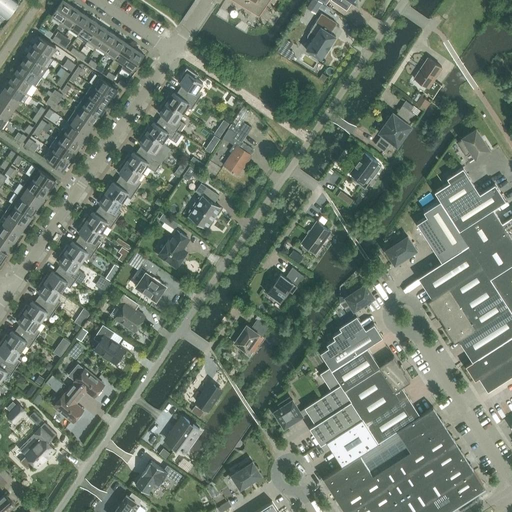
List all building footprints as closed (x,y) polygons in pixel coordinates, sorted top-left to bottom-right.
[(6,0),(0,8),(0,12),(7,18),(19,2),(15,0),(6,0)] [(61,0),(52,15),(61,21),(72,5),(63,0),(61,0)] [(235,0),(259,14),(269,0),(235,0)] [(322,3),(317,0),(311,0),(309,4),(318,10),(322,3)] [(352,1),(358,5),(361,0),(332,0),(345,8),(349,2),(352,1)] [(81,12),(72,5),(61,21),(70,27),(81,12)] [(90,18),(81,12),(70,27),(79,33),(90,18)] [(321,59),(336,36),(330,32),(337,23),(321,13),(310,31),(308,35),(307,38),(309,40),(311,42),(306,49),(321,59)] [(79,33),(88,40),(99,24),(90,18),(79,33)] [(94,50),(97,46),(108,30),(99,24),(88,40),(85,44),(94,50)] [(48,30),(41,26),(38,30),(45,34),(48,30)] [(106,52),(117,36),(108,30),(97,46),(106,52)] [(41,36),(40,35),(34,45),(50,56),(56,47),(41,36)] [(55,35),(52,39),(59,44),(62,39),(55,35)] [(117,36),(106,52),(115,58),(126,42),(117,36)] [(285,38),(277,51),(285,56),(289,49),(293,43),(285,38)] [(66,48),(69,44),(62,39),(59,44),(66,48)] [(124,64),(135,48),(126,42),(115,58),(124,64)] [(50,56),(34,45),(28,54),(43,65),(48,68),(54,59),(50,56)] [(73,47),(70,51),(77,56),(80,52),(73,47)] [(144,55),(135,48),(124,64),(121,68),(130,74),(144,55)] [(84,60),(86,56),(80,52),(77,56),(84,60)] [(28,54),(22,63),(37,74),(42,77),(48,68),(43,65),(28,54)] [(422,86),(425,85),(428,87),(442,66),(428,57),(414,78),(418,80),(418,81),(418,83),(420,85),(422,86)] [(91,59),(88,64),(95,68),(98,64),(91,59)] [(71,71),(76,64),(72,61),(67,68),(71,71)] [(22,63),(16,72),(35,86),(42,77),(37,74),(22,63)] [(102,73),(104,68),(98,64),(95,68),(102,73)] [(78,75),(83,69),(78,66),(74,73),(78,75)] [(180,83),(182,84),(179,89),(197,101),(202,93),(198,90),(203,83),(195,78),(198,75),(187,67),(180,77),(183,79),(180,83)] [(70,73),(66,70),(61,77),(65,80),(70,73)] [(16,72),(10,81),(29,95),(35,86),(16,72)] [(113,80),(116,76),(109,72),(106,76),(113,80)] [(74,73),(69,79),(73,82),(78,75),(74,73)] [(98,75),(91,84),(96,87),(112,98),(118,88),(117,88),(102,78),(98,75)] [(57,84),(61,86),(65,80),(61,77),(57,84)] [(118,84),(124,88),(127,84),(120,80),(118,84)] [(23,104),(29,95),(10,81),(3,90),(19,101),(23,104)] [(70,87),(66,84),(62,91),(66,93),(70,87)] [(85,94),(90,97),(105,107),(112,98),(96,87),(91,84),(85,94)] [(59,92),(55,89),(50,96),(54,99),(59,92)] [(171,96),(168,94),(164,101),(182,113),(187,106),(191,109),(197,101),(179,89),(176,94),(174,92),(171,96)] [(0,100),(13,110),(19,101),(3,90),(0,95),(0,100)] [(59,92),(54,99),(58,101),(61,98),(63,95),(59,92)] [(85,94),(79,102),(79,103),(84,105),(99,116),(105,107),(90,97),(85,94)] [(232,95),(227,102),(231,105),(230,106),(231,107),(232,106),(233,106),(237,99),(232,95)] [(425,110),(431,102),(421,95),(416,104),(425,110)] [(50,96),(46,102),(50,105),(54,99),(50,96)] [(54,108),(58,101),(54,99),(50,105),(54,108)] [(0,113),(7,119),(13,110),(0,100),(0,113)] [(182,113),(164,101),(160,107),(162,109),(160,113),(162,114),(159,119),(177,131),(178,129),(181,131),(185,124),(178,119),(182,113)] [(84,105),(79,103),(73,111),(81,116),(93,125),(99,116),(84,105)] [(245,105),(231,123),(238,128),(252,110),(245,105)] [(388,115),(384,121),(401,132),(403,134),(404,135),(411,125),(408,123),(406,121),(413,111),(403,105),(398,112),(399,112),(397,115),(393,112),(390,116),(388,115)] [(45,109),(41,106),(37,113),(41,116),(45,109)] [(45,115),(49,118),(54,111),(50,108),(45,115)] [(81,116),(73,111),(67,121),(87,134),(93,125),(81,116)] [(32,119),(36,122),(41,116),(37,113),(32,119)] [(46,122),(42,119),(37,126),(42,129),(46,122)] [(177,131),(159,119),(156,123),(153,122),(151,126),(148,124),(144,130),(162,143),(167,136),(171,139),(176,142),(182,134),(177,131)] [(214,133),(220,137),(229,123),(224,119),(214,133)] [(61,129),(65,132),(81,143),(87,134),(67,121),(61,129)] [(380,137),(375,144),(385,151),(392,141),(395,143),(397,145),(404,135),(403,134),(401,132),(384,121),(380,127),(382,128),(379,132),(383,135),(381,137),(380,137)] [(238,175),(252,155),(250,154),(254,149),(242,142),(250,129),(242,124),(239,129),(238,128),(231,123),(223,137),(234,144),(230,151),(232,152),(224,165),(238,175)] [(29,134),(33,127),(29,124),(25,131),(29,134)] [(37,126),(33,133),(37,135),(42,129),(37,126)] [(55,138),(59,141),(75,152),(81,143),(65,132),(61,129),(55,138)] [(490,150),(484,141),(483,141),(481,138),(482,138),(476,129),(462,138),(463,139),(457,142),(465,155),(471,151),(476,159),(490,150)] [(162,143),(144,130),(140,137),(142,138),(140,142),(142,144),(139,149),(161,164),(166,155),(158,150),(162,143)] [(18,140),(22,143),(27,136),(23,133),(18,140)] [(29,147),(34,141),(29,138),(25,145),(29,147)] [(55,138),(49,147),(69,161),(75,152),(59,141),(55,138)] [(205,149),(211,152),(214,147),(209,144),(205,149)] [(62,170),(62,171),(69,161),(49,147),(43,157),(62,170)] [(161,164),(139,149),(136,153),(133,152),(130,156),(128,154),(124,160),(142,173),(147,166),(151,169),(155,171),(161,164)] [(11,159),(16,153),(11,150),(7,157),(11,159)] [(381,165),(377,162),(378,162),(364,152),(350,172),(353,175),(350,179),(365,188),(373,177),(381,165)] [(14,161),(18,164),(22,157),(18,155),(14,161)] [(184,158),(174,173),(181,178),(191,163),(184,158)] [(5,169),(9,162),(5,159),(1,166),(5,169)] [(119,172),(122,174),(118,178),(136,190),(142,182),(137,179),(142,173),(124,160),(119,166),(122,168),(119,172)] [(199,160),(195,166),(201,170),(205,164),(199,160)] [(6,173),(10,176),(14,169),(10,166),(6,173)] [(190,166),(183,176),(189,180),(192,175),(202,182),(203,181),(205,183),(208,178),(206,177),(190,166)] [(30,176),(49,190),(56,180),(56,179),(55,180),(40,169),(36,167),(30,176)] [(435,191),(440,200),(459,230),(493,208),(506,200),(495,183),(480,193),(463,167),(447,177),(450,181),(435,191)] [(30,176),(23,185),(28,188),(43,198),(49,190),(30,176)] [(126,195),(131,198),(136,190),(118,178),(115,183),(113,181),(110,185),(108,184),(103,190),(122,202),(126,195)] [(169,183),(165,188),(171,192),(174,187),(169,183)] [(189,213),(190,214),(188,216),(206,228),(212,219),(212,220),(215,215),(221,206),(214,202),(219,195),(201,183),(196,190),(203,195),(202,197),(201,196),(198,197),(189,210),(189,213)] [(37,207),(43,198),(28,188),(21,197),(37,207)] [(99,202),(101,203),(98,208),(116,220),(121,212),(117,209),(122,202),(103,190),(99,196),(102,198),(99,202)] [(340,190),(337,195),(350,204),(353,199),(340,190)] [(21,197),(17,194),(11,203),(31,216),(37,207),(21,197)] [(468,244),(459,230),(440,200),(424,211),(427,216),(417,223),(442,261),(468,244)] [(11,203),(5,212),(25,225),(31,216),(11,203)] [(90,215),(87,213),(83,220),(102,232),(106,225),(110,228),(116,220),(98,208),(95,213),(93,211),(90,215)] [(459,230),(468,244),(475,254),(508,232),(502,222),(493,208),(459,230)] [(0,219),(0,221),(3,224),(19,234),(25,225),(5,212),(0,219)] [(163,213),(160,219),(166,223),(170,218),(163,213)] [(511,215),(502,222),(508,232),(511,229),(511,215)] [(322,216),(318,222),(323,225),(327,220),(322,216)] [(79,232),(81,233),(78,238),(96,250),(101,242),(97,239),(102,232),(83,220),(79,226),(82,228),(79,232)] [(315,252),(330,230),(323,225),(318,222),(317,221),(302,242),(304,244),(303,246),(307,249),(310,248),(315,252)] [(0,234),(13,243),(19,234),(3,224),(0,228),(0,234)] [(170,241),(168,240),(159,254),(177,266),(186,252),(181,249),(189,238),(177,230),(170,241)] [(511,237),(508,232),(475,254),(490,277),(511,263),(511,237)] [(0,247),(8,253),(8,252),(7,252),(13,243),(0,234),(0,247)] [(385,250),(395,264),(417,250),(408,236),(400,240),(399,238),(391,243),(392,245),(385,250)] [(70,245),(67,243),(63,249),(81,262),(86,255),(90,258),(96,250),(78,238),(75,242),(73,241),(70,245)] [(118,238),(116,242),(129,250),(131,247),(118,238)] [(459,339),(472,361),(511,334),(511,311),(490,277),(475,254),(468,244),(442,261),(418,276),(432,297),(427,300),(438,317),(439,316),(445,325),(444,326),(455,342),(459,339)] [(59,261),(61,263),(58,268),(75,280),(81,272),(77,269),(81,262),(63,249),(59,256),(61,257),(59,261)] [(136,251),(129,262),(139,269),(142,264),(146,258),(136,251)] [(511,263),(490,277),(511,311),(511,263)] [(139,269),(133,277),(139,281),(136,286),(156,300),(160,294),(161,295),(163,291),(162,291),(166,285),(158,280),(159,280),(154,276),(154,277),(146,271),(148,268),(142,264),(139,269)] [(285,294),(284,294),(288,289),(292,292),(297,284),(304,274),(292,266),(285,276),(281,273),(275,280),(276,281),(273,286),(272,285),(267,292),(280,302),(285,294)] [(50,275),(47,273),(43,279),(61,292),(66,285),(70,288),(75,280),(58,268),(55,272),(52,271),(50,275)] [(109,272),(105,278),(111,282),(115,276),(109,272)] [(55,309),(61,301),(56,299),(61,292),(43,279),(38,285),(41,287),(38,291),(41,293),(38,297),(55,309)] [(345,297),(354,310),(374,297),(365,284),(359,288),(358,285),(357,285),(349,290),(350,290),(352,293),(345,297)] [(145,316),(135,309),(139,304),(124,294),(117,304),(122,307),(115,318),(135,331),(145,316)] [(29,305),(27,303),(22,309),(41,321),(45,315),(50,317),(55,309),(38,297),(34,302),(32,300),(29,305)] [(40,331),(36,328),(41,321),(22,309),(18,315),(21,317),(18,321),(20,323),(17,327),(35,339),(40,331)] [(96,317),(91,314),(88,319),(93,322),(96,317)] [(258,334),(261,335),(267,326),(262,323),(265,318),(258,314),(255,318),(257,319),(251,328),(247,324),(234,342),(247,350),(258,334)] [(367,346),(383,336),(374,323),(366,328),(357,314),(339,326),(341,329),(333,335),(335,338),(326,343),(328,346),(320,352),(330,367),(328,368),(329,369),(330,368),(331,370),(331,369),(367,346)] [(77,318),(74,321),(82,326),(84,322),(77,318)] [(118,359),(121,359),(123,355),(123,353),(125,349),(110,338),(114,332),(103,324),(94,338),(99,341),(95,349),(103,354),(103,356),(107,359),(109,358),(116,363),(118,359)] [(12,330),(9,334),(6,333),(2,339),(21,351),(25,344),(30,347),(35,339),(17,327),(14,332),(12,330)] [(479,377),(487,391),(511,374),(511,334),(472,361),(465,365),(472,376),(473,376),(475,379),(479,377)] [(64,337),(54,351),(61,356),(70,342),(64,337)] [(0,347),(0,352),(0,358),(15,369),(20,361),(16,358),(21,351),(2,339),(0,341),(0,346),(1,347),(0,347)] [(76,343),(68,353),(75,358),(83,348),(76,343)] [(367,346),(331,369),(341,384),(362,417),(378,442),(397,430),(420,414),(402,386),(410,380),(404,371),(405,371),(400,364),(394,355),(379,365),(367,346)] [(0,380),(0,381),(5,374),(9,377),(15,369),(0,358),(0,380)] [(48,362),(44,367),(50,371),(53,366),(48,362)] [(104,384),(85,368),(78,363),(68,375),(75,381),(70,388),(81,397),(86,390),(94,396),(96,394),(99,394),(102,390),(102,387),(104,384)] [(52,374),(46,382),(57,391),(63,383),(52,374)] [(44,379),(39,375),(35,381),(40,385),(44,379)] [(210,382),(196,401),(208,409),(221,390),(210,382)] [(321,444),(326,440),(362,417),(341,384),(305,407),(300,411),(292,399),(291,400),(289,396),(277,403),(278,404),(280,407),(274,411),(284,427),(303,415),(308,412),(315,423),(309,427),(321,444)] [(511,384),(492,397),(505,417),(511,413),(511,384)] [(83,409),(76,403),(81,397),(70,388),(65,394),(64,393),(54,406),(73,422),(83,409)] [(31,398),(35,392),(30,389),(26,394),(31,398)] [(41,395),(38,393),(33,400),(38,404),(42,399),(41,395)] [(19,404),(7,415),(15,422),(26,411),(19,404)] [(359,454),(342,465),(323,477),(345,511),(440,511),(483,484),(433,406),(420,414),(397,430),(410,450),(373,474),(359,454)] [(175,427),(168,437),(184,449),(200,428),(184,416),(179,423),(178,422),(177,423),(178,423),(176,425),(175,426),(174,427),(175,427)] [(362,417),(326,440),(342,465),(359,454),(378,442),(362,417)] [(27,442),(20,449),(26,455),(20,461),(27,468),(33,462),(39,468),(45,461),(44,460),(55,449),(48,442),(53,438),(57,433),(45,422),(41,426),(34,433),(30,437),(31,438),(29,440),(27,442)] [(163,447),(159,453),(166,458),(170,452),(163,447)] [(231,475),(240,488),(261,474),(252,461),(251,462),(249,460),(249,459),(238,466),(239,466),(240,469),(231,475)] [(142,474),(136,483),(148,492),(155,481),(159,484),(166,475),(177,482),(182,474),(167,464),(164,469),(152,460),(150,462),(142,473),(142,474)] [(3,468),(0,470),(0,483),(3,486),(12,477),(3,468)] [(127,495),(114,511),(135,511),(141,505),(139,503),(142,499),(132,492),(129,496),(127,495)] [(0,511),(6,511),(14,506),(4,495),(0,498),(0,511)] [(220,511),(221,511),(231,506),(228,501),(218,508),(220,511)] [(279,511),(272,501),(254,511),(279,511)]
